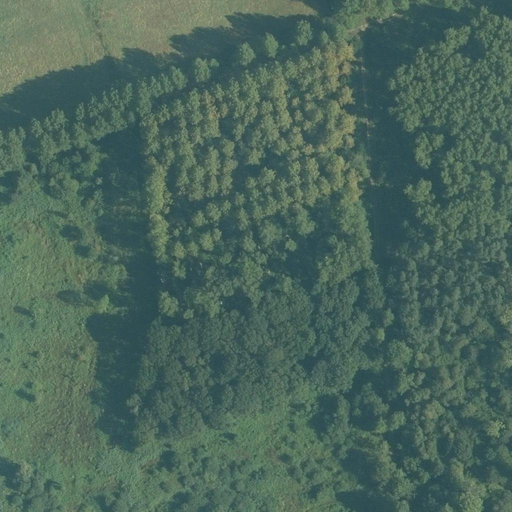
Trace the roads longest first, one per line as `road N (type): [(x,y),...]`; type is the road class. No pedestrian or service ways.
road 1 (track): [(362,27),(389,511)]
road 2 (track): [(0,157),(362,27)]
